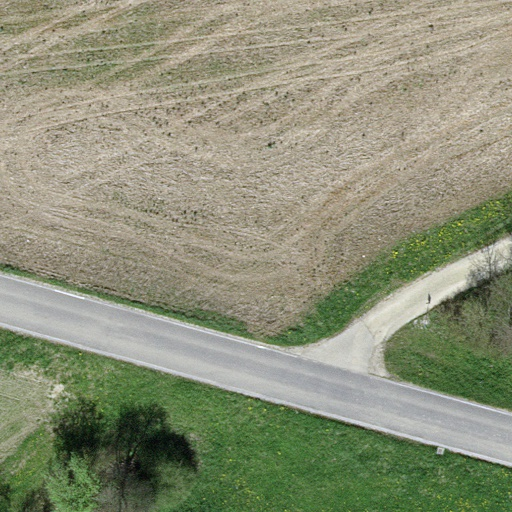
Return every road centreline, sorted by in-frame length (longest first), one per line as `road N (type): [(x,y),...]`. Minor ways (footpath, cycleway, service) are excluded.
road 1 (unclassified): [(511,453),(0,310)]
road 2 (track): [(511,246),(267,389)]
